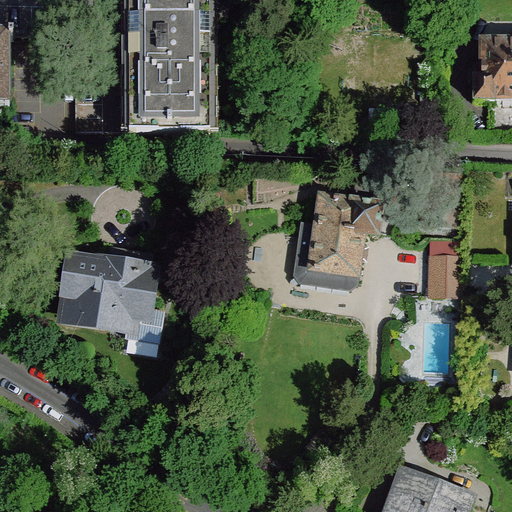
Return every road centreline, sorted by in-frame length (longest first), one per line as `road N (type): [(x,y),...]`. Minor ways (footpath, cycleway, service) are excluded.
road 1 (residential): [(0,151),(511,162)]
road 2 (unknown): [(381,275),(377,404),(367,445),(311,511)]
road 3 (residential): [(210,509),(0,369)]
